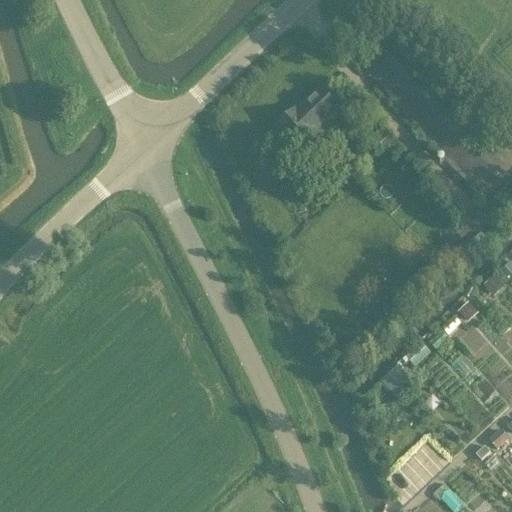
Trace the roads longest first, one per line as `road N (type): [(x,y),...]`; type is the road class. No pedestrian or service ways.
road 1 (tertiary): [(311,511),(145,157)]
road 2 (tertiary): [(145,157),(307,0)]
road 3 (unclassified): [(0,292),(67,221),(145,157)]
road 4 (tertiary): [(145,157),(68,0)]
